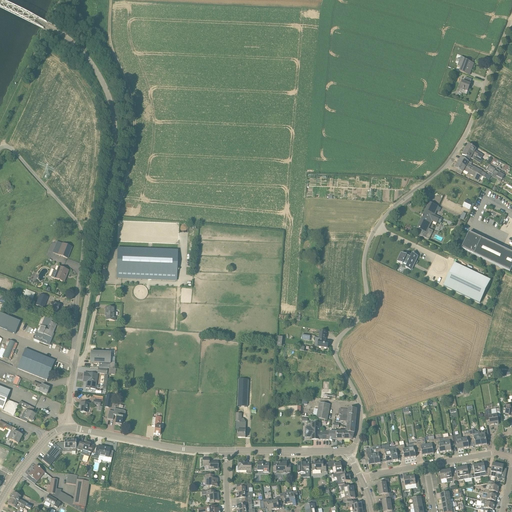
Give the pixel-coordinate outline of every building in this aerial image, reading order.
[(469,75),(473,63),(464,60),(460,72),(469,75)] [(469,84),(471,80),(465,77),(463,81),(462,81),(458,92),(466,95),(471,84),(469,84)] [(481,159),(483,155),(475,151),(476,149),(468,145),(465,150),(481,159)] [(481,159),(465,150),(462,155),(470,160),(471,158),(480,164),(482,160),(481,159)] [(474,167),(471,165),(472,164),(461,157),(458,163),(482,176),(484,178),(486,174),(482,172),(474,167)] [(498,168),(500,165),(498,163),(499,162),(494,159),(491,164),(498,168)] [(482,176),(458,163),(455,168),(463,173),(464,171),(469,173),(468,174),(470,175),(474,177),(473,179),(479,182),(482,176)] [(498,173),(495,171),(495,170),(489,166),(487,171),(492,174),(491,176),(498,181),(497,183),(499,185),(502,180),(505,175),(499,172),(498,173)] [(470,210),(474,202),(466,199),(463,206),(470,210)] [(439,218),(435,215),(438,207),(429,203),(417,228),(427,233),(429,229),(432,222),(437,224),(438,222),(440,223),(442,218),(440,217),(439,218)] [(461,249),(501,268),(511,272),(511,269),(511,253),(509,252),(469,233),(461,249)] [(62,243),(57,241),(52,253),(58,255),(67,259),(72,247),(62,243)] [(177,281),(178,251),(118,248),(118,247),(117,269),(119,269),(121,272),(121,279),(177,281)] [(401,253),(397,262),(403,265),(403,263),(407,265),(405,268),(411,271),(418,256),(412,254),(412,255),(407,253),(408,254),(407,256),(401,253)] [(492,280),(454,262),(449,274),(443,286),(480,304),(492,280)] [(64,282),(68,271),(58,267),(56,271),(54,270),(51,277),(53,278),(64,282)] [(31,304),(35,294),(26,290),(21,301),(31,304)] [(40,294),(36,293),(36,294),(35,294),(35,295),(35,296),(34,299),(32,303),(36,305),(44,308),(48,298),(40,294)] [(57,313),(59,306),(52,303),(49,310),(57,313)] [(115,321),(115,316),(113,316),(113,308),(105,308),(105,314),(106,314),(106,321),(115,321)] [(0,327),(15,334),(20,322),(0,313),(0,327)] [(53,334),(57,325),(52,323),(54,319),(45,316),(41,326),(38,333),(36,332),(33,340),(48,345),(50,339),(52,340),(54,334),(53,334)] [(325,342),(326,332),(319,331),(318,347),(328,348),(329,342),(325,342)] [(0,351),(0,356),(11,361),(17,343),(7,340),(4,349),(1,348),(0,351)] [(25,348),(18,366),(17,369),(46,380),(46,381),(47,381),(47,380),(55,361),(25,348)] [(113,356),(113,353),(111,353),(91,352),(90,363),(110,364),(110,355),(113,356)] [(98,374),(88,373),(87,373),(84,373),(83,380),(87,380),(86,388),(96,390),(98,374)] [(247,382),(247,379),(243,379),(243,382),(238,382),(237,407),(248,407),(249,382),(247,382)] [(46,395),(49,388),(34,382),(33,386),(39,388),(38,392),(46,395)] [(10,391),(0,386),(0,408),(2,409),(1,412),(13,417),(18,406),(6,401),(10,391)] [(104,407),(109,408),(112,396),(106,394),(104,407)] [(90,407),(90,404),(80,403),(80,406),(81,406),(80,412),(88,413),(88,407),(90,407)] [(327,421),(330,405),(319,403),(316,418),(327,421)] [(122,408),(122,406),(116,405),(115,407),(113,415),(117,415),(115,424),(121,425),(122,425),(123,417),(123,416),(123,414),(121,413),(122,408)] [(511,417),(511,408),(511,407),(505,405),(503,411),(506,412),(505,415),(508,415),(507,416),(511,417)] [(36,414),(27,410),(26,412),(24,412),(20,420),(27,423),(28,420),(32,422),(36,414)] [(498,424),(497,418),(497,415),(492,416),(491,410),(484,411),(486,421),(489,421),(490,425),(494,424),(494,425),(498,424)] [(242,422),(242,414),(235,414),(235,422),(236,422),(235,431),(238,431),(238,438),(245,438),(246,430),(243,430),(243,425),(241,425),(241,422),(242,422)] [(161,424),(161,423),(159,423),(159,419),(156,419),(156,418),(153,418),(152,426),(155,427),(154,434),(154,435),(160,435),(161,427),(160,427),(161,424)] [(322,440),(322,432),(320,432),(320,424),(312,424),(312,428),(307,428),(307,438),(312,438),(312,440),(322,440)] [(24,433),(13,428),(11,431),(13,432),(9,439),(18,444),(22,436),(23,436),(24,433)] [(479,432),(477,432),(473,430),(469,431),(470,434),(472,443),(475,443),(475,447),(481,446),(479,432)] [(481,446),(487,445),(486,441),(489,440),(488,431),(482,432),(479,432),(481,446)] [(343,440),(343,432),(337,432),(322,432),(322,440),(337,440),(343,440)] [(351,440),(353,439),(354,434),(345,432),(343,432),(343,440),(351,440)] [(463,449),(469,448),(468,444),(472,443),(470,434),(464,435),(465,439),(462,439),(463,449)] [(458,440),(457,436),(452,437),(454,446),(457,446),(458,450),(463,449),(462,439),(458,440)] [(446,452),(451,451),(451,447),(454,446),(452,437),(443,438),(444,443),(446,452)] [(440,443),(440,439),(434,440),(436,449),(439,449),(440,453),(446,452),(444,443),(440,443)] [(66,447),(66,449),(71,449),(71,452),(76,452),(76,450),(76,449),(76,441),(76,440),(69,440),(69,441),(64,441),(64,444),(64,447),(66,447)] [(428,455),(434,454),(433,450),(436,449),(434,440),(429,441),(430,445),(426,446),(428,455)] [(85,442),(84,444),(83,448),(82,451),(81,456),(79,461),(82,462),(84,456),(89,457),(91,453),(94,445),(85,442)] [(64,447),(64,444),(59,443),(56,446),(54,445),(42,460),(50,466),(62,451),(64,451),(65,451),(65,449),(66,449),(66,447),(64,447)] [(410,458),(416,457),(415,453),(418,453),(417,444),(417,443),(411,444),(412,448),(409,449),(410,458)] [(423,446),(422,443),(417,444),(418,453),(421,452),(422,456),(428,455),(426,446),(423,446)] [(405,449),(404,445),(399,446),(401,456),(404,455),(404,459),(410,458),(409,449),(405,449)] [(393,462),(398,460),(397,456),(401,456),(399,446),(394,447),(394,451),(391,452),(393,462)] [(108,458),(108,457),(112,458),(113,452),(110,451),(110,449),(100,447),(100,449),(96,448),(94,459),(97,460),(98,459),(99,456),(108,458)] [(387,453),(387,448),(381,449),(383,459),(386,458),(387,463),(393,462),(391,452),(387,453)] [(375,465),(373,455),(372,449),(366,450),(366,452),(363,453),(365,462),(368,461),(369,466),(375,465)] [(375,465),(381,464),(380,459),(383,459),(381,449),(376,450),(377,454),(373,455),(375,465)] [(218,469),(218,462),(209,462),(209,459),(203,459),(203,465),(209,466),(209,469),(218,469)] [(323,465),(323,461),(319,461),(319,462),(312,462),(312,471),(322,471),(322,472),(327,472),(326,465),(323,465)] [(335,464),(335,461),(328,463),(329,467),(335,466),(336,474),(344,473),(346,473),(344,466),(342,466),(341,463),(335,464)] [(251,472),(251,464),(247,464),(247,462),(238,462),(238,466),(237,466),(236,472),(240,472),(240,470),(247,471),(247,472),(251,472)] [(269,473),(269,464),(263,464),(263,462),(257,462),(257,467),(255,466),(255,471),(263,471),(263,473),(269,473)] [(287,465),(287,462),(281,462),(281,463),(275,463),(275,468),(274,468),(274,472),(277,472),(277,474),(291,474),(291,465),(287,465)] [(306,465),(306,462),(298,463),(298,473),(299,473),(302,477),(306,477),(306,471),(309,471),(309,465),(306,465)] [(485,469),(484,464),(478,465),(481,477),(488,476),(488,468),(485,469)] [(496,477),(498,465),(493,464),(492,469),(488,468),(488,476),(496,477)] [(472,478),(481,477),(478,465),(473,466),(474,471),(471,471),(472,478)] [(506,479),(508,469),(503,468),(504,466),(498,465),(496,477),(506,479)] [(42,476),(45,473),(36,466),(28,475),(35,480),(40,474),(42,476)] [(468,472),(467,467),(462,468),(464,480),(472,478),(471,471),(468,472)] [(456,481),(464,480),(462,468),(456,469),(457,474),(454,474),(456,481)] [(451,475),(451,470),(445,471),(447,483),(456,481),(454,474),(451,475)] [(439,484),(447,483),(445,471),(440,472),(440,477),(437,477),(439,484)] [(345,476),(344,473),(336,474),(333,475),(333,478),(337,478),(337,480),(341,479),(342,483),(351,481),(350,475),(345,476)] [(80,511),(84,511),(89,481),(77,479),(78,476),(67,475),(66,484),(75,485),(73,499),(71,499),(71,498),(61,492),(62,491),(56,490),(58,479),(51,478),(49,493),(51,493),(51,495),(80,511)] [(218,487),(218,479),(215,479),(215,476),(205,476),(205,487),(218,487)] [(415,481),(415,476),(409,477),(411,486),(416,485),(416,488),(420,488),(418,481),(415,481)] [(403,491),(406,490),(405,487),(411,486),(409,477),(404,478),(404,483),(401,484),(403,491)] [(378,490),(387,489),(386,483),(389,482),(388,479),(382,480),(382,483),(377,484),(378,490)] [(236,494),(249,493),(249,488),(252,488),(251,484),(241,485),(241,488),(236,488),(236,494)] [(349,488),(349,485),(341,486),(342,492),(344,491),(345,495),(354,493),(353,487),(349,488)] [(498,493),(499,487),(492,485),(490,485),(489,491),(485,490),(485,493),(488,494),(492,495),(492,492),(498,493)] [(388,494),(387,489),(378,490),(379,496),(386,495),(386,498),(393,497),(392,494),(388,494)] [(215,494),(215,491),(203,492),(203,495),(207,494),(207,498),(209,498),(209,503),(214,503),(214,502),(218,501),(218,494),(215,494)] [(296,506),(295,499),(298,498),(298,496),(297,492),(292,493),(292,496),(289,496),(291,505),(293,504),(293,507),(296,506)] [(30,510),(32,507),(26,504),(19,500),(21,497),(14,493),(13,493),(10,499),(24,506),(30,510)] [(252,501),(252,498),(253,497),(253,493),(249,493),(236,494),(237,499),(242,499),(242,502),(252,501)] [(351,503),(352,502),(351,499),(355,499),(354,493),(345,495),(345,498),(343,498),(344,504),(349,503),(351,502),(351,503)] [(286,497),(285,494),(280,495),(281,498),(281,501),(284,501),(285,506),(291,505),(289,496),(286,497)] [(492,495),(488,494),(487,499),(483,499),(482,502),(490,503),(490,500),(495,502),(497,496),(492,495)] [(57,508),(60,502),(48,496),(45,502),(57,508)] [(383,507),(391,506),(390,500),(393,500),(393,497),(386,498),(387,501),(382,501),(383,507)] [(281,501),(281,498),(275,499),(276,501),(273,502),(274,510),(279,509),(279,505),(282,504),(281,501)] [(22,510),(24,506),(10,499),(7,504),(18,510),(19,508),(22,510)] [(269,502),(269,500),(264,500),(265,507),(268,506),(268,511),(272,511),(274,510),(273,502),(269,502)] [(237,511),(253,510),(252,501),(242,502),(242,505),(237,505),(237,511)] [(306,511),(315,510),(315,507),(317,506),(317,501),(308,502),(309,505),(305,506),(306,511)] [(357,502),(352,502),(351,503),(351,502),(349,503),(350,508),(352,508),(353,511),(362,510),(362,504),(357,505),(357,502)] [(490,503),(482,502),(482,503),(481,503),(480,507),(481,507),(480,510),(486,511),(487,511),(488,509),(493,510),(495,505),(490,503)]
